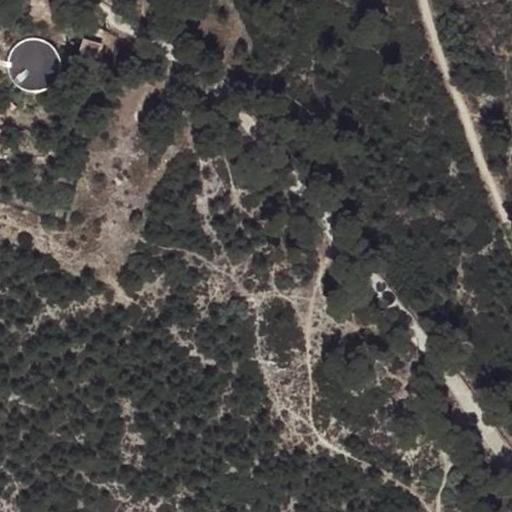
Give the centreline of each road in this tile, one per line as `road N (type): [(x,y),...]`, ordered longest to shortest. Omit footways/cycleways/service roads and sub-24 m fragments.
road 1 (unclassified): [(511,461),(194,51),(103,0)]
road 2 (track): [(426,0),(511,237)]
